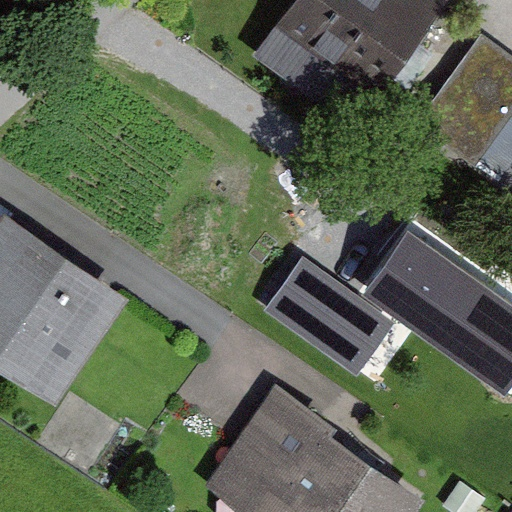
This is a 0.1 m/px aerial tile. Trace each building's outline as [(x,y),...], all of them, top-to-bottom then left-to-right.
[(297,0),(287,15),(387,83),(443,0),(297,0)] [(511,122),(511,45),(493,31),(431,118),(487,158),(511,122)] [(9,209),(0,222),(0,345),(62,387),(128,289),(9,209)] [(511,286),(417,219),(374,279),(511,377),(511,286)] [(272,305),(364,366),(400,313),(308,251),(272,305)] [(413,511),(429,490),(283,387),(219,478),(267,511),(413,511)]
